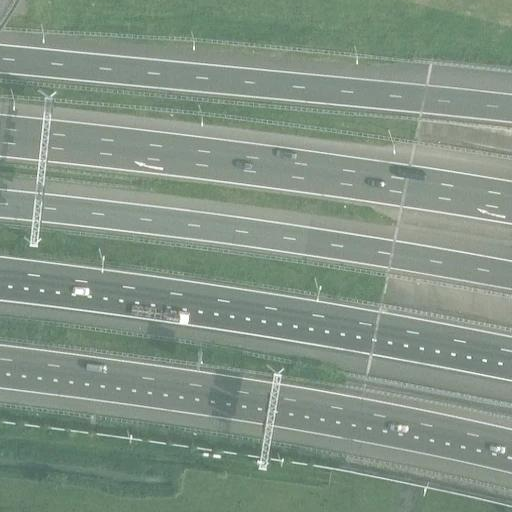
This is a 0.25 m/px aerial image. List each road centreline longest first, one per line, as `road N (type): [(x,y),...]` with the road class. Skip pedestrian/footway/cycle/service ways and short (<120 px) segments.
road 1 (motorway): [(0,359),(511,446)]
road 2 (motorway): [(0,282),(511,360)]
road 3 (motorway): [(511,274),(0,199)]
road 4 (motorway): [(511,200),(0,131)]
road 5 (motorway): [(511,109),(0,60)]
